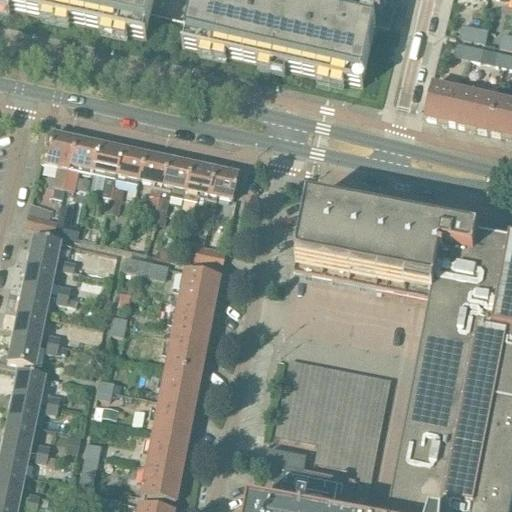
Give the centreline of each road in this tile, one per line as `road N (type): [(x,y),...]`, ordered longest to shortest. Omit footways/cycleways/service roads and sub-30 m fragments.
road 1 (residential): [(214,511),(286,155)]
road 2 (tertiary): [(295,119),(0,54)]
road 3 (tertiary): [(17,96),(286,155)]
road 4 (residential): [(395,144),(426,2)]
road 5 (tertiary): [(383,173),(505,184)]
